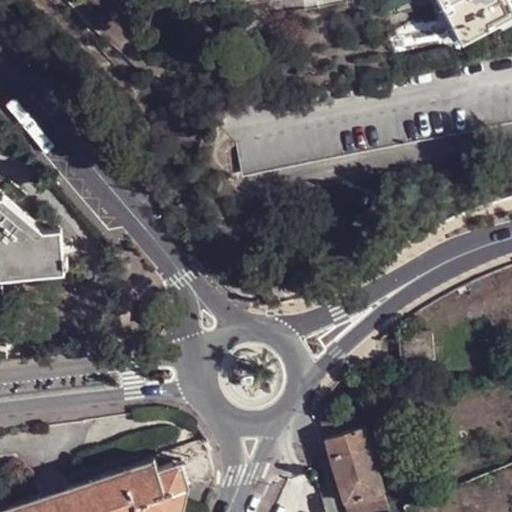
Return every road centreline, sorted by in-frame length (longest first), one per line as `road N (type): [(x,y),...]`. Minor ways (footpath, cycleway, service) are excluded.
road 1 (tertiary): [(183,275),(0,58)]
road 2 (residential): [(206,358),(170,354),(0,375)]
road 3 (residential): [(0,408),(205,387)]
road 4 (tertiary): [(296,393),(420,275)]
road 5 (tertiary): [(420,275),(336,314),(271,331)]
